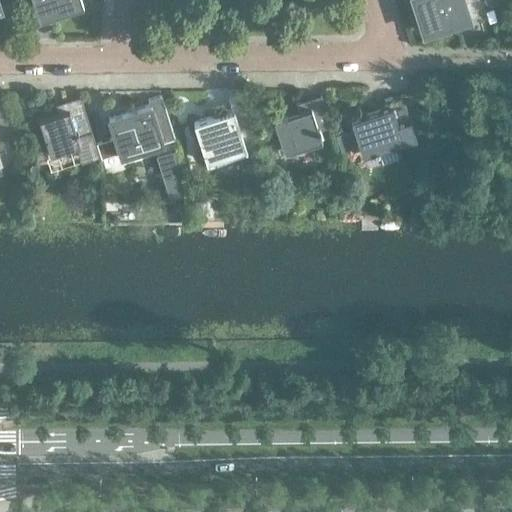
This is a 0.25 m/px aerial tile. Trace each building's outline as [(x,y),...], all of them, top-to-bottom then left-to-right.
[(83,4),(81,0),(19,0),(20,3),(30,0),(33,0),(39,18),(83,4)] [(463,0),(413,0),(423,31),(469,16),(463,0)] [(174,136),(161,93),(161,94),(148,98),(149,103),(108,116),(120,154),(163,141),(162,139),(174,136)] [(330,124),(320,93),(307,97),(311,107),(287,115),(286,113),(273,117),(280,140),(292,136),(295,144),(307,140),(308,142),(321,138),(321,137),(319,137),(317,130),(320,129),(319,125),(329,122),(329,124),(330,124)] [(415,136),(401,93),(384,98),(379,108),(350,117),(362,153),(415,136)] [(254,137),(241,94),(229,97),(232,109),(193,121),(202,147),(203,147),(206,158),(231,151),(227,139),(242,135),(243,140),(254,137)] [(92,130),(80,95),(54,103),(57,112),(38,117),(49,152),(80,143),(77,135),(92,130)] [(0,138),(12,134),(0,96),(0,138)] [(345,146),(357,142),(351,125),(339,130),(345,146)]
